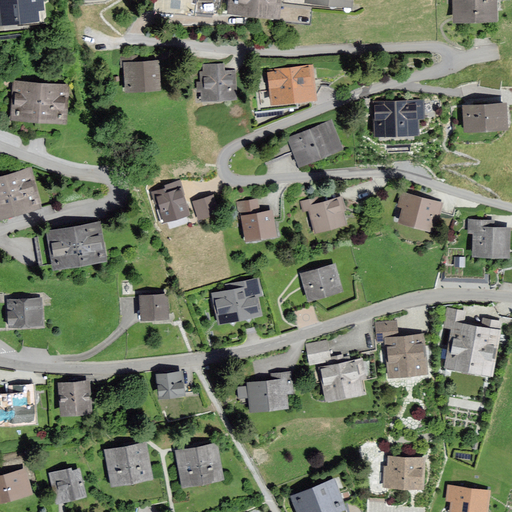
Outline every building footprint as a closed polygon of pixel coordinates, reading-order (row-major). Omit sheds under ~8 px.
[(42,0),(0,0),(0,20),(0,24),(37,21),(36,9),(43,8),(42,0)] [(279,0),(231,0),(230,11),(278,16),(279,0)] [(495,0),(454,0),(455,20),(496,19),(495,0)] [(160,88),(159,62),(137,63),(137,56),(121,57),(122,66),(126,66),(127,90),(160,88)] [(236,98),(234,72),(223,72),(223,64),(204,66),(204,74),(201,74),(202,83),(198,83),(198,91),(203,91),(203,100),(236,98)] [(311,67),(270,72),(274,104),(315,99),(311,67)] [(12,82),(9,118),(64,123),(68,87),(12,82)] [(423,117),(422,102),(375,104),(377,134),(416,132),(416,117),(423,117)] [(505,105),(465,108),(467,130),(506,128),(505,105)] [(330,124),(289,140),(300,166),(340,150),(330,124)] [(30,170),(0,177),(0,217),(40,207),(30,170)] [(189,213),(178,182),(166,186),(166,188),(154,192),(164,222),(189,213)] [(441,204),(403,193),(399,206),(404,208),(401,221),(433,231),(441,204)] [(212,198),(194,203),(199,219),(217,214),(212,198)] [(343,210),(340,198),(319,203),(318,198),(302,202),(304,210),(309,208),(315,232),(344,224),(341,211),(343,210)] [(258,200),(238,203),(240,216),(243,215),(247,240),(276,236),(272,211),(259,213),(258,200)] [(470,232),(475,232),(474,255),(508,256),(509,229),(492,229),(492,222),(470,221),(470,232)] [(104,260),(98,225),(48,234),(54,268),(104,260)] [(340,290),(333,266),(302,275),(309,299),(340,290)] [(228,292),(214,295),(219,322),(259,314),(255,295),(261,294),(258,279),(226,285),(228,292)] [(167,296),(141,297),(142,319),(169,318),(167,296)] [(40,300),(8,301),(9,325),(41,324),(40,300)] [(464,312),(449,309),(445,327),(454,328),(447,367),(490,374),(499,322),(483,319),(481,328),(462,324),(464,312)] [(378,340),(387,340),(390,376),(426,373),(423,336),(397,338),(396,321),(376,323),(378,340)] [(326,341),(307,345),(310,364),(329,360),(326,341)] [(363,360),(320,368),(326,400),(365,393),(362,378),(366,377),(363,360)] [(184,395),(182,373),(158,376),(160,397),(184,395)] [(272,382),(249,384),(249,386),(238,387),(239,398),(250,397),(252,410),(287,407),(286,394),(293,393),(291,373),(271,375),(272,382)] [(88,382),(60,384),(62,415),(91,412),(88,382)] [(10,396),(0,396),(0,425),(36,423),(33,386),(10,387),(10,396)] [(145,444),(107,451),(114,485),(152,478),(145,444)] [(216,445),(178,452),(184,486),(222,478),(216,445)] [(422,460),(390,458),(389,468),(385,468),(385,487),(422,488),(422,460)] [(25,470),(0,477),(0,502),(31,493),(25,470)] [(71,470),(51,475),(57,502),(84,496),(79,471),(72,473),(71,470)] [(334,482),(293,498),(298,511),(336,511),(345,509),(334,482)] [(486,511),(489,491),(449,487),(447,500),(453,501),(451,511),(486,511)]
